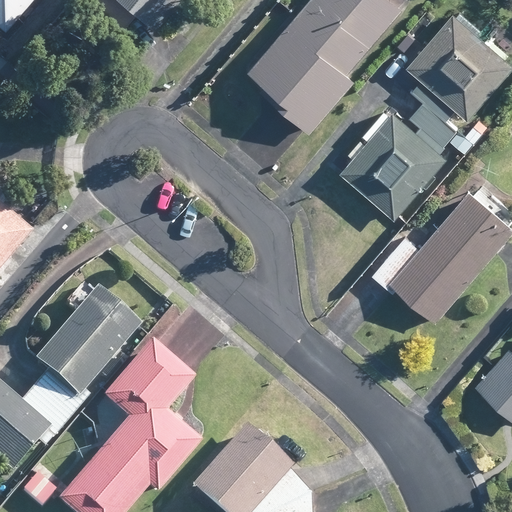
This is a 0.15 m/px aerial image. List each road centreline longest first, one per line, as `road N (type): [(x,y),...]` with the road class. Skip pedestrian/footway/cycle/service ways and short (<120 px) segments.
road 1 (residential): [(283,333),(266,217),(191,146),(149,120),(102,129),(98,160),(120,192)]
road 2 (residential): [(283,333),(406,446),(441,511)]
road 3 (residential): [(120,192),(283,333)]
